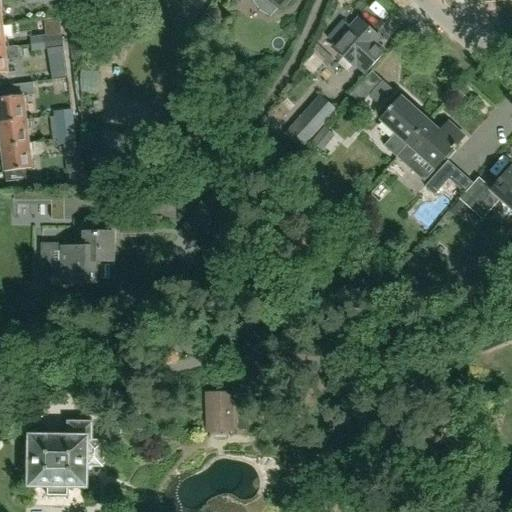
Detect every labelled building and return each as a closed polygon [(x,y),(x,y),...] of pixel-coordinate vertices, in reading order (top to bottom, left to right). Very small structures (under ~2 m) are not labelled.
[(237,0),(239,1),(239,0),(267,0),(279,10),(288,0),(237,0)] [(207,15),(195,28),(205,37),(217,25),(207,15)] [(332,47),(354,67),(366,78),(372,72),(387,53),(376,42),(379,39),(358,19),(350,28),(343,21),(326,39),(334,46),(332,47)] [(58,35),(43,37),(45,50),(60,48),(58,35)] [(43,37),(29,39),(31,52),(45,50),(43,37)] [(317,45),(310,52),(313,54),(320,62),(327,69),(334,61),(317,45)] [(5,48),(0,48),(0,73),(8,72),(7,59),(18,58),(17,46),(5,48)] [(28,72),(45,72),(45,60),(27,60),(28,72)] [(80,63),(78,87),(97,88),(99,65),(80,63)] [(366,78),(351,95),(361,104),(382,81),(372,72),(366,78)] [(0,98),(0,123),(26,120),(26,119),(24,96),(35,94),(33,83),(9,86),(10,97),(0,98)] [(384,146),(396,157),(407,145),(428,122),(400,98),(392,107),(391,106),(388,110),(389,111),(380,122),(394,134),(384,146)] [(314,102),(295,124),(294,123),(284,135),(302,150),(311,140),(310,139),(330,116),(314,102)] [(68,114),(53,116),(55,126),(69,124),(68,114)] [(26,120),(0,123),(0,135),(1,147),(29,144),(28,131),(32,130),(30,119),(26,120)] [(396,157),(424,182),(453,149),(454,150),(456,147),(455,146),(463,136),(448,123),(440,132),(428,122),(407,145),(396,157)] [(69,124),(55,126),(56,135),(71,133),(69,124)] [(143,180),(153,141),(101,127),(91,167),(143,180)] [(311,143),(322,152),(335,136),(324,127),(311,143)] [(71,133),(56,135),(58,145),(72,142),(71,133)] [(29,144),(1,147),(4,171),(5,171),(6,182),(26,179),(25,169),(32,168),(31,156),(29,144)] [(80,144),(75,144),(64,146),(67,176),(83,174),(80,144)] [(464,193),(472,183),(448,161),(424,187),(434,196),(449,179),(464,193)] [(472,183),(464,193),(465,194),(459,200),(482,220),(500,200),(511,210),(511,169),(511,168),(491,190),(478,179),(473,184),(472,183)] [(63,220),(63,196),(15,196),(15,202),(51,202),(51,220),(63,220)] [(224,217),(202,201),(178,234),(201,250),(224,217)] [(113,262),(114,233),(84,232),(84,246),(63,246),(63,247),(53,246),(52,264),(43,264),(43,283),(113,284),(113,262)] [(511,333),(509,321),(498,324),(502,344),(511,341),(511,333)] [(206,393),(207,432),(233,431),(232,392),(206,393)] [(28,471),(28,476),(31,479),(31,484),(46,484),(67,484),(83,484),(83,466),(102,466),(102,440),(87,440),(87,422),(68,421),(68,436),(31,435),(31,468),(28,471)]
